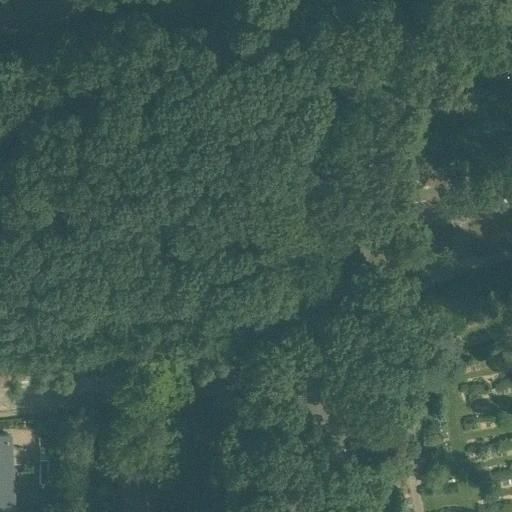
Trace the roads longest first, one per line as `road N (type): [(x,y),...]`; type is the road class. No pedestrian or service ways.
road 1 (secondary): [(0,250),(360,213)]
road 2 (residential): [(0,400),(264,370),(321,375)]
road 3 (unclassified): [(459,0),(405,150),(394,209)]
road 4 (unclassified): [(321,375),(360,213)]
road 5 (secondary): [(394,209),(423,218),(458,215),(511,198)]
road 6 (secondary): [(511,193),(423,195),(394,209)]
